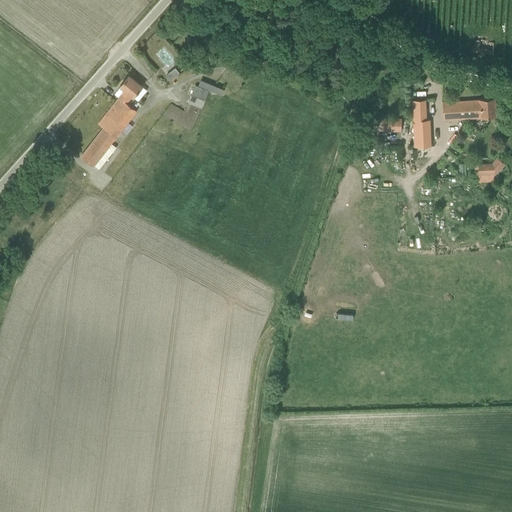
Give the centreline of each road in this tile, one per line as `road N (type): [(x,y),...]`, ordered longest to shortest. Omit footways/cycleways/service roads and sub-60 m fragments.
road 1 (track): [(391,31),(261,360),(242,511)]
road 2 (unclassified): [(0,207),(178,0)]
road 3 (unclassified): [(511,83),(435,68),(348,0)]
